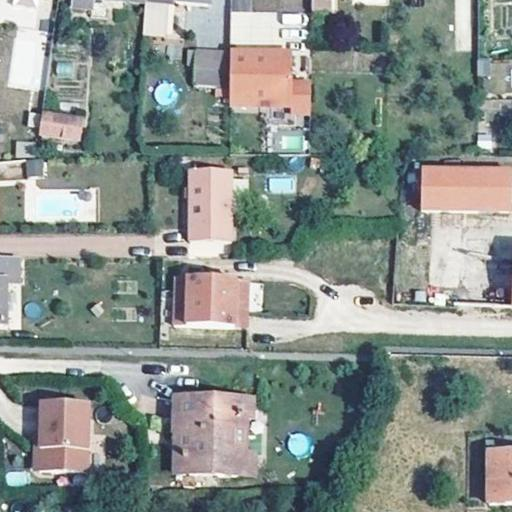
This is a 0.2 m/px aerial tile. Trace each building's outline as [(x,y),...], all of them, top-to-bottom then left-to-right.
[(146,0),(146,2),(143,35),(164,37),(168,1),(212,6),(212,0),(146,0)] [(331,0),(313,0),(313,12),(331,13),(331,0)] [(230,12),(230,44),(279,43),(278,11),(230,12)] [(232,53),(197,53),(197,68),(196,88),(231,88),(232,53)] [(292,54),(232,53),(231,88),(230,105),(291,106),(291,116),(310,116),(312,75),(292,74),(292,54)] [(490,63),(477,63),(478,78),(491,78),(490,63)] [(40,133),(71,138),(74,118),(43,113),(40,133)] [(83,119),(74,118),(71,138),(81,139),(83,119)] [(491,136),(478,136),(478,150),(491,150),(491,136)] [(36,144),(17,143),(17,155),(35,157),(36,144)] [(43,161),(27,162),(28,179),(44,178),(43,161)] [(191,172),(191,244),(233,244),(232,172),(191,172)] [(511,213),(511,173),(421,173),(421,213),(511,213)] [(268,177),(269,193),(294,192),(294,177),(268,177)] [(0,289),(8,290),(8,279),(19,279),(20,253),(0,253),(0,289)] [(193,282),(180,282),(179,306),(192,306),(193,282)] [(240,284),(193,282),(192,306),(179,306),(179,330),(226,332),(227,308),(239,308),(240,284)] [(8,290),(0,289),(0,320),(7,321),(8,290)] [(227,308),(226,332),(238,332),(239,308),(227,308)] [(239,452),(239,418),(247,418),(254,418),(254,399),(174,397),(174,418),(174,433),(177,433),(177,474),(196,474),(197,460),(217,461),(217,476),(238,476),(239,474),(253,474),(253,453),(246,452),(239,452)] [(91,405),(44,403),(43,434),(43,448),(37,453),(37,466),(42,472),(89,473),(91,405)] [(163,418),(162,433),(174,433),(174,418),(163,418)] [(247,418),(239,418),(239,452),(246,452),(247,418)] [(490,506),(511,505),(511,455),(489,456),(490,506)] [(196,474),(217,476),(217,461),(197,460),(196,474)]
